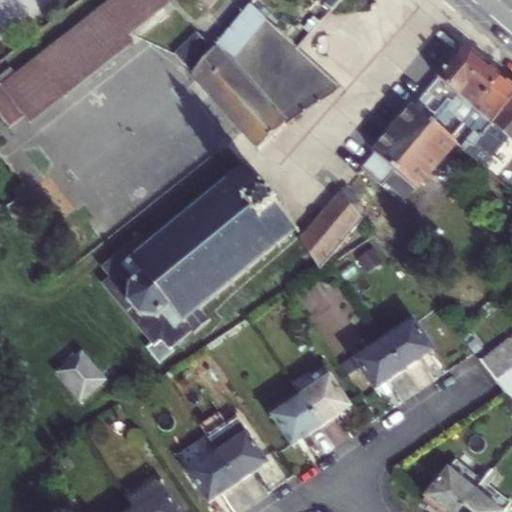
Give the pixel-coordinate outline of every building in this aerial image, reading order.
[(121,0),(40,64),(69,101),(138,47),(132,38),(172,6),(166,0),(121,0)] [(202,0),(196,7),(207,19),(223,0),(202,0)] [(334,0),(325,12),(332,18),(348,0),(334,0)] [(229,68),(266,23),(253,11),(217,55),(196,81),(240,135),(258,156),(281,137),(284,134),(229,68)] [(205,38),(178,59),(196,81),(217,55),(205,38)] [(457,105),(484,71),(471,60),(460,61),(414,116),(434,133),(437,129),(457,105)] [(40,64),(4,92),(27,121),(33,129),(69,101),(40,64)] [(502,86),(484,71),(457,105),(437,129),(443,134),(452,123),(457,127),(467,114),(474,119),(502,86)] [(0,85),(0,120),(10,133),(27,121),(4,92),(0,85)] [(511,110),(511,95),(502,86),(474,119),(451,148),(457,153),(468,163),(472,158),(511,110)] [(468,163),(490,182),(498,172),(491,167),(507,148),(511,152),(511,110),(472,158),(468,163)] [(365,228),(368,231),(391,211),(381,198),(395,183),(416,200),(457,153),(451,148),(434,133),(414,116),(360,180),(378,197),(359,213),(344,199),(339,206),(365,228)] [(228,300),(226,297),(241,285),(243,287),(246,285),(244,282),(253,275),(255,277),(259,274),(256,271),(267,263),(269,266),(273,262),(271,260),(282,250),(284,253),(287,251),(285,248),(296,238),(299,241),(301,239),(283,217),(286,215),(262,187),(260,189),(244,170),(241,172),(244,175),(232,185),(230,181),(226,184),(229,188),(217,197),(215,194),(212,197),(214,200),(201,210),(198,208),(195,210),(198,213),(188,222),(185,218),(182,221),(185,224),(171,235),(169,232),(165,235),(168,238),(154,249),(152,246),(148,249),(142,242),(109,270),(117,279),(108,287),(160,349),(169,342),(177,352),(198,335),(200,337),(217,323),(215,319),(211,322),(207,317),(210,314),(208,311),(222,300),(225,302),(228,300)] [(300,252),(322,275),(326,272),(365,228),(339,206),(300,252)] [(415,326),(386,346),(405,375),(434,355),(415,326)] [(179,355),(177,352),(169,342),(160,349),(155,353),(166,365),(179,355)] [(511,345),(510,343),(480,364),(498,387),(511,375),(511,345)] [(405,375),(386,346),(356,366),(376,395),(405,375)] [(63,377),(86,404),(110,384),(87,357),(63,377)] [(323,374),(294,394),(301,403),(330,384),(323,374)] [(511,400),(511,375),(498,387),(506,397),(510,402),(511,400)] [(320,433),(349,413),(330,384),(301,403),(320,433)] [(272,423),(292,452),(320,433),(301,403),(272,423)] [(237,489),(265,470),(237,428),(209,447),(217,460),(237,489)] [(180,467),(189,480),(217,460),(209,447),(180,467)] [(189,480),(208,509),(237,489),(217,460),(189,480)] [(452,471),(444,481),(471,503),(478,493),(452,471)] [(444,481),(422,507),(428,511),(462,511),(471,503),(444,481)] [(171,511),(153,485),(124,505),(128,511),(171,511)] [(501,511),(478,493),(471,503),(481,511),(501,511)] [(481,511),(471,503),(462,511),(481,511)]
